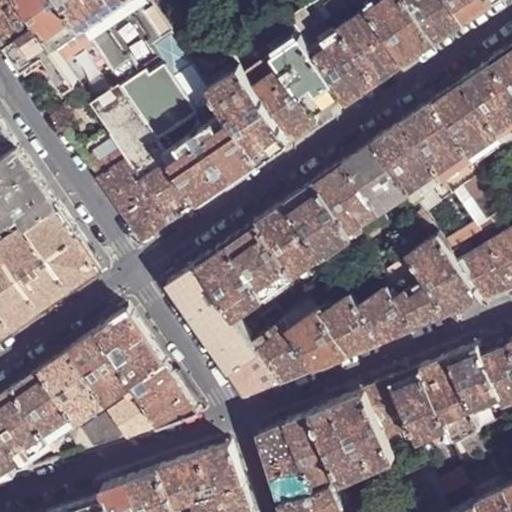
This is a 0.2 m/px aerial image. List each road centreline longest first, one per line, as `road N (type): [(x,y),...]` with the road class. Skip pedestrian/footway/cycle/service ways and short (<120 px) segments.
road 1 (residential): [(511,12),(132,270)]
road 2 (residential): [(237,415),(511,308)]
road 3 (residential): [(0,496),(237,415)]
road 4 (residential): [(0,73),(132,270)]
road 5 (residential): [(237,415),(132,270)]
road 6 (residential): [(132,270),(0,362)]
